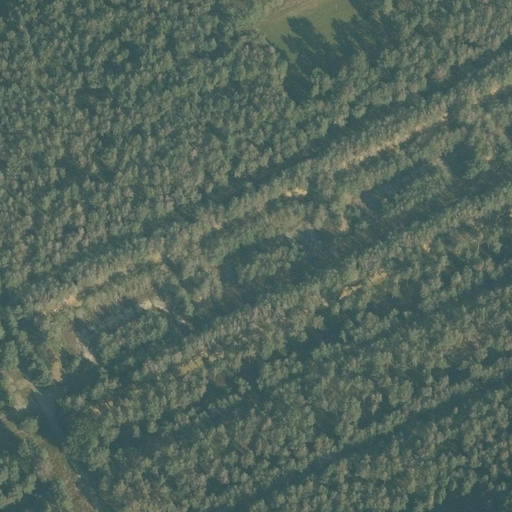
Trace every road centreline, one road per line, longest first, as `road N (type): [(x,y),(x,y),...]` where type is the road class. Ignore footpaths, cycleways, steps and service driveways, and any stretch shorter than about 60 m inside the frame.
road 1 (track): [(0,302),(422,103),(404,49)]
road 2 (track): [(35,399),(94,511)]
